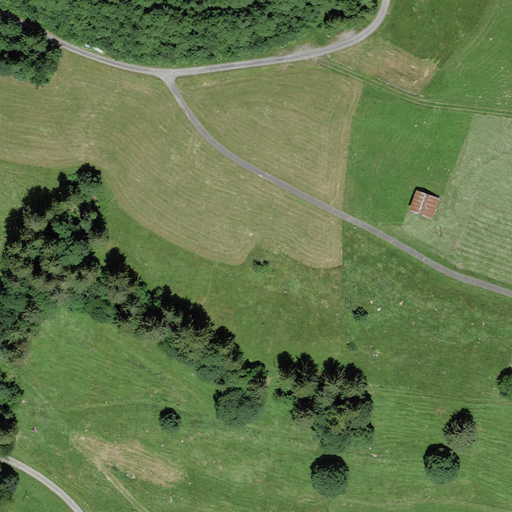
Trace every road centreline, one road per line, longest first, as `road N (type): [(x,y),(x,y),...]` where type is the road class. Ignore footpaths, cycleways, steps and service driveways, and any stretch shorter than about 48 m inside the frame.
road 1 (track): [(167,72),(191,122),(226,154),(454,275),(511,295)]
road 2 (unclassified): [(384,0),(375,25),(330,49),(167,72),(111,61),(0,11)]
road 3 (track): [(511,113),(428,103),(313,53)]
